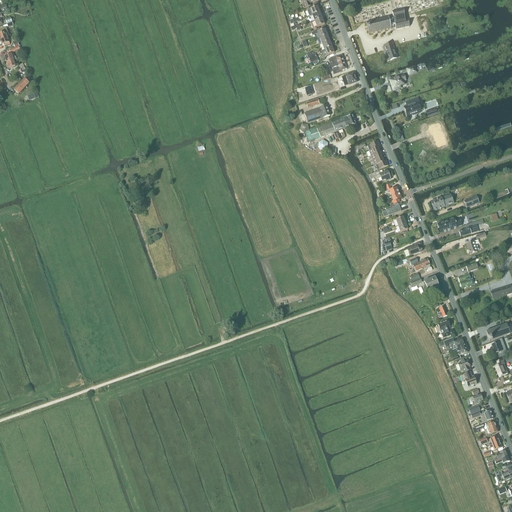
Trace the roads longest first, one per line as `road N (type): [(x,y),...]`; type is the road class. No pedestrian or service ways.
road 1 (track): [(0,420),(361,294),(379,259),(426,238)]
road 2 (residential): [(511,451),(407,193)]
road 3 (residential): [(407,193),(331,0)]
road 4 (track): [(464,435),(399,312),(360,268)]
road 5 (track): [(281,341),(335,495)]
road 6 (track): [(0,233),(48,366)]
